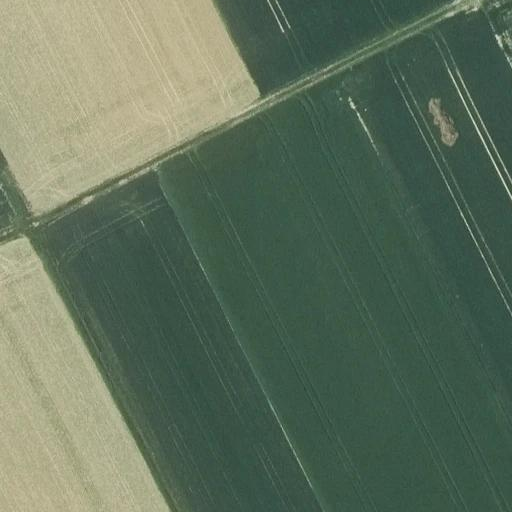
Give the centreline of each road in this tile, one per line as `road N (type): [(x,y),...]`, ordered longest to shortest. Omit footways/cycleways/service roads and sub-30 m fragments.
road 1 (track): [(0,263),(511,1)]
road 2 (track): [(186,511),(0,141)]
